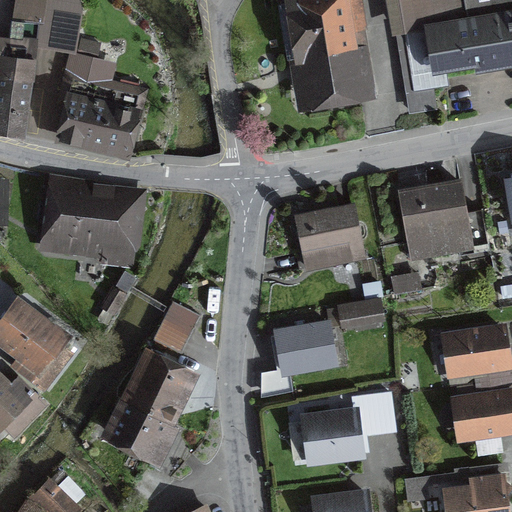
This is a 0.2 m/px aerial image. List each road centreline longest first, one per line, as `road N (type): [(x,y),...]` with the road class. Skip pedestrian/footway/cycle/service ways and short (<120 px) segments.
road 1 (residential): [(243,181),(511,129)]
road 2 (residential): [(235,444),(230,384),(243,181)]
road 3 (residential): [(243,181),(102,171),(0,150)]
road 4 (residential): [(243,181),(223,55),(229,0)]
